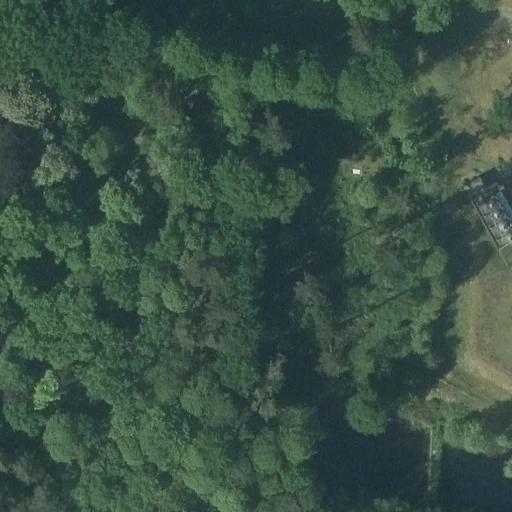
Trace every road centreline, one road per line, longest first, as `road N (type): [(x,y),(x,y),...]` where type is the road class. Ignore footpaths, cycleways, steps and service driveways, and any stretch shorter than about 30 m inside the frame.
road 1 (track): [(281,0),(226,67),(163,105),(113,167),(0,343)]
road 2 (track): [(0,365),(14,418),(87,511)]
